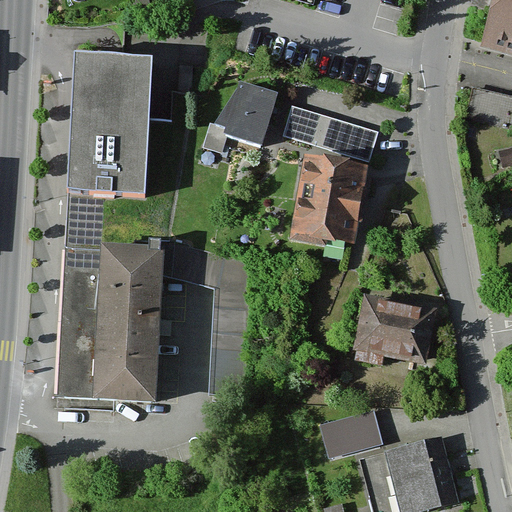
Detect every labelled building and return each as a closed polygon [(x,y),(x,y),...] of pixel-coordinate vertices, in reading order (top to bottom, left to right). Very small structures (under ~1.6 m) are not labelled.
[(511,0),(491,0),(479,43),(511,52),(511,0)] [(152,64),(74,60),(66,200),(57,405),(91,406),(154,408),(160,248),(171,248),(192,100),(171,98),(168,122),(148,123),(152,64)] [(511,92),(471,92),(469,140),(511,140),(511,92)] [(220,149),(218,154),(258,166),(274,111),(236,99),(206,144),(220,149)] [(282,144),(367,168),(375,139),(290,114),(282,144)] [(366,185),(299,178),(291,259),(358,266),(366,185)] [(350,371),(427,378),(434,315),(357,307),(350,371)] [(319,433),(327,465),(380,451),(371,419),(319,433)] [(369,511),(457,511),(439,448),(358,471),(369,511)]
